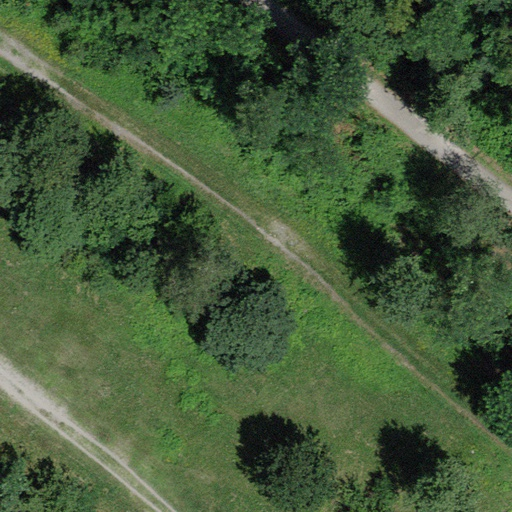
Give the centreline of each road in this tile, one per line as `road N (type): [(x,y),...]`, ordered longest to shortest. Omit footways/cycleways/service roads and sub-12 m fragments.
road 1 (track): [(0,41),(273,237),(432,392),(511,450)]
road 2 (track): [(249,0),(511,209)]
road 3 (track): [(157,511),(0,376)]
